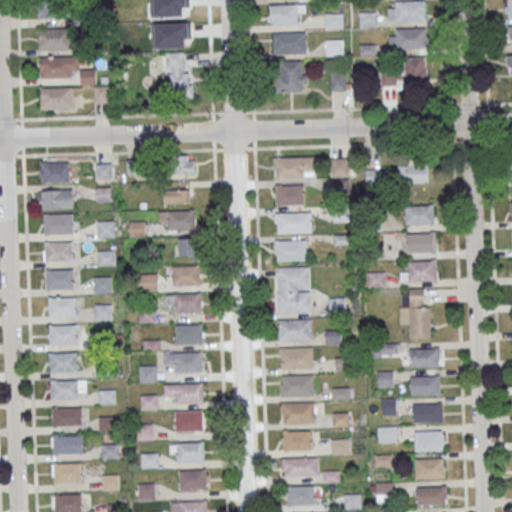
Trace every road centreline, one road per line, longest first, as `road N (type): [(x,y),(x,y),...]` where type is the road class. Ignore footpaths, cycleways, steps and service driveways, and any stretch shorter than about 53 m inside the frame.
road 1 (residential): [(245,511),(227,0)]
road 2 (residential): [(481,511),(463,0)]
road 3 (residential): [(18,511),(0,38)]
road 4 (residential): [(468,124),(0,137)]
